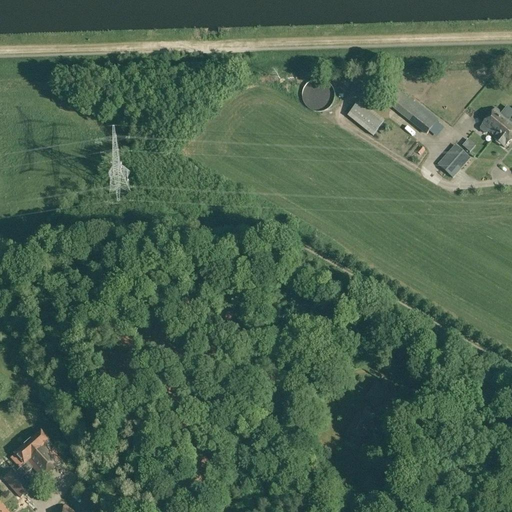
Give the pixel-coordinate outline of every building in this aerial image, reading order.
[(314,111),(317,112),(322,112),(326,111),(330,108),(332,105),(334,101),(335,98),(335,94),(334,90),(332,87),(329,84),(325,81),(322,80),(318,80),(314,80),(312,81),(309,83),(307,85),(305,88),(303,92),(303,94),(303,97),(303,100),(305,104),(308,108),(310,110),(314,111)] [(437,122),(395,88),(384,101),(427,135),(437,122)] [(348,116),(373,137),(379,130),(381,132),(385,127),(382,125),(385,121),(359,101),(352,111),(348,116)] [(482,127),(495,138),(510,120),(510,119),(497,109),(482,127)] [(493,139),(505,148),(511,138),(511,120),(510,119),(510,120),(495,138),(493,139)] [(462,147),(468,152),(473,147),(467,141),(462,147)] [(438,166),(453,179),(471,159),(455,146),(438,166)] [(425,159),(431,152),(426,149),(421,155),(425,159)] [(496,166),(498,174),(507,172),(506,165),(496,166)] [(25,344),(16,349),(22,359),(31,355),(25,344)] [(374,383),(366,399),(379,406),(388,390),(374,383)] [(0,406),(5,409),(9,402),(0,397),(0,406)] [(353,438),(360,442),(364,435),(366,435),(369,430),(370,430),(373,425),(370,424),(371,422),(374,415),(367,411),(363,417),(359,415),(354,424),(352,424),(351,427),(352,429),(347,436),(352,439),(353,438)] [(3,479),(20,498),(31,489),(22,478),(33,468),(42,479),(62,461),(49,447),(52,445),(40,432),(15,454),(25,465),(17,472),(14,470),(3,479)] [(0,511),(8,511),(0,502),(0,511)]
